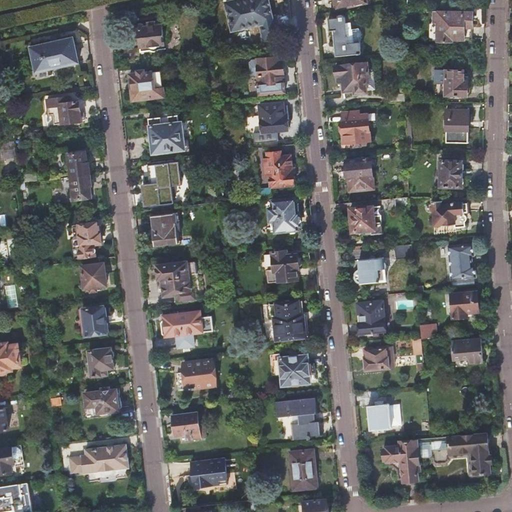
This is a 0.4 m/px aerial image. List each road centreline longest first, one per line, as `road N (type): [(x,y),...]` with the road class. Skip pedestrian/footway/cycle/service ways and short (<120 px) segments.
road 1 (residential): [(158,511),(92,0)]
road 2 (residential): [(355,511),(301,0)]
road 3 (residential): [(511,400),(493,184),(498,0)]
